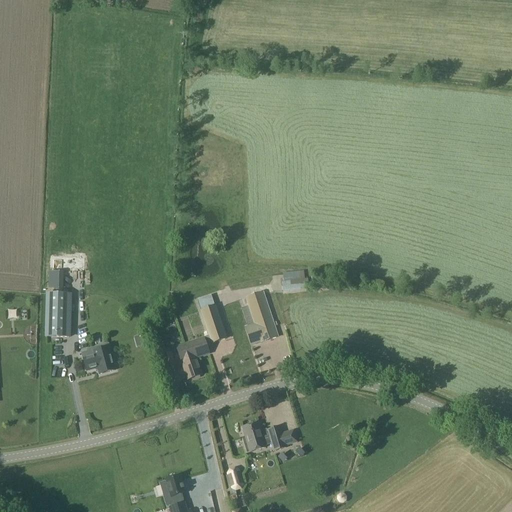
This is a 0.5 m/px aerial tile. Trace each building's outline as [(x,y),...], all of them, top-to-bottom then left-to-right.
[(308,280),(301,281),(281,283),(282,291),(283,293),(309,290),(309,286),(308,280)] [(260,342),(261,343),(278,337),(263,293),(246,298),(255,325),(245,328),(251,345),(260,342)] [(69,338),(70,299),(70,295),(55,295),(47,295),(45,337),(69,338)] [(215,307),(201,312),(209,337),(176,348),(179,356),(187,353),(189,360),(195,358),(209,354),(206,345),(211,343),(212,344),(226,339),(215,307)] [(99,375),(101,375),(115,371),(113,366),(116,365),(113,356),(111,357),(108,345),(96,349),(88,351),(88,354),(82,355),(87,372),(95,370),(99,372),(99,375)] [(168,373),(176,370),(171,353),(158,357),(162,370),(166,368),(168,373)] [(201,375),(195,358),(189,360),(187,353),(179,356),(181,363),(182,363),(188,380),(201,375)] [(48,359),(50,368),(62,366),(60,356),(48,359)] [(89,388),(74,389),(74,400),(89,400),(89,388)] [(267,432),(260,435),(257,424),(243,429),(246,438),(242,439),(247,454),(271,446),(273,452),(286,448),(285,447),(297,443),(293,431),(282,435),(280,427),(267,431),(267,432)] [(243,486),(239,470),(234,468),(228,470),(226,474),(222,476),(226,489),(230,488),(231,490),(234,493),(242,491),(243,486)] [(166,483),(160,485),(167,507),(171,506),(171,508),(169,509),(170,511),(190,511),(187,511),(184,505),(183,505),(182,503),(184,502),(182,496),(185,495),(180,477),(166,481),(166,483)]
